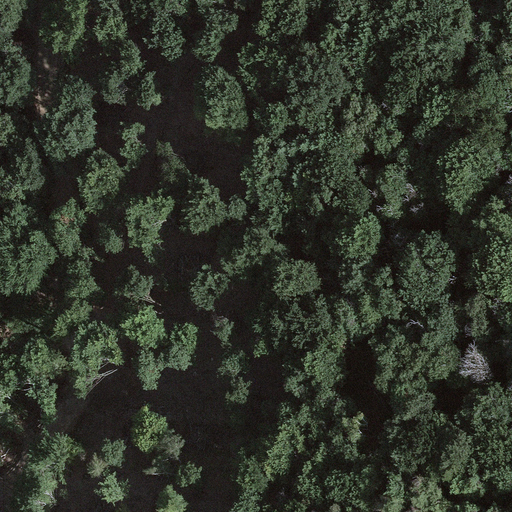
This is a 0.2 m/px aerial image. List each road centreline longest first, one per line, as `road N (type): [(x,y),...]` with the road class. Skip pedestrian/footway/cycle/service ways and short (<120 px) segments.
road 1 (track): [(66,287),(47,0)]
road 2 (track): [(66,287),(73,396),(15,487),(13,511)]
